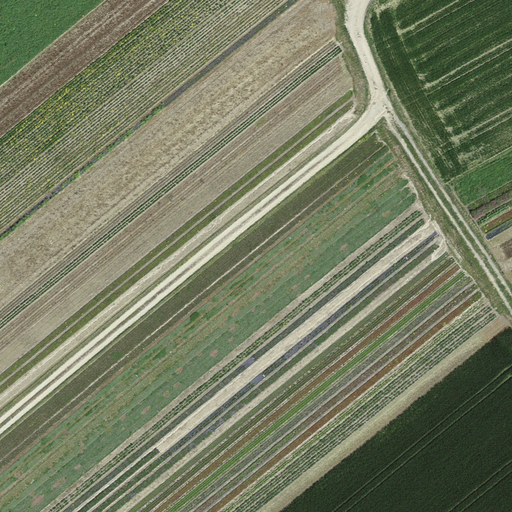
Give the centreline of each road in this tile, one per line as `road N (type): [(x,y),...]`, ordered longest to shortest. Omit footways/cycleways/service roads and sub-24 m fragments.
road 1 (track): [(359,0),(354,18),(377,87),(370,119),(0,427)]
road 2 (track): [(377,108),(399,129),(511,303)]
